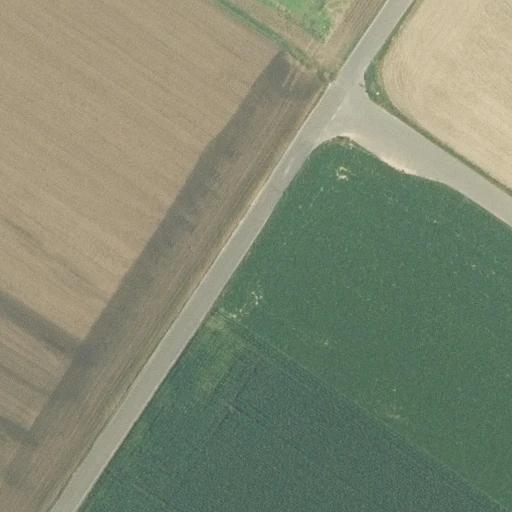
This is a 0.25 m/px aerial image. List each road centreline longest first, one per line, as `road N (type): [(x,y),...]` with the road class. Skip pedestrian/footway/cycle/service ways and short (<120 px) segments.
road 1 (unclassified): [(65,511),(342,89)]
road 2 (unclassified): [(342,89),(511,207)]
road 3 (track): [(342,89),(206,0)]
